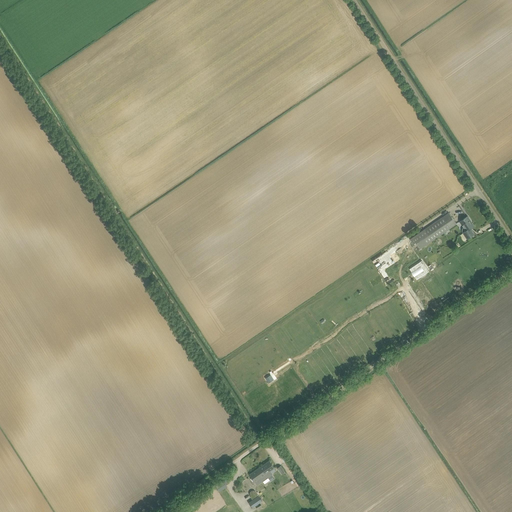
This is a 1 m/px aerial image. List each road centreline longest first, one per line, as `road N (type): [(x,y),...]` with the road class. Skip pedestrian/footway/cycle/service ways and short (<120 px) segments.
road 1 (unclassified): [(236,460),(511,272)]
road 2 (unclassified): [(511,250),(348,0)]
